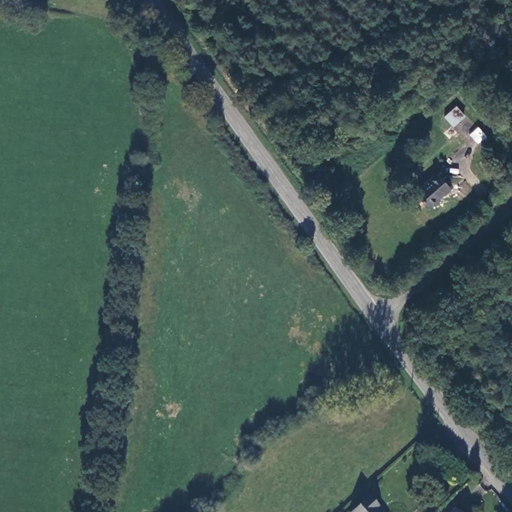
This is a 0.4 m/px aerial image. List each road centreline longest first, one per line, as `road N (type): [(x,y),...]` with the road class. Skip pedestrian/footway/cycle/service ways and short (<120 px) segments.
road 1 (tertiary): [(158,0),(189,58),(375,316),(511,488)]
road 2 (track): [(511,205),(375,316)]
